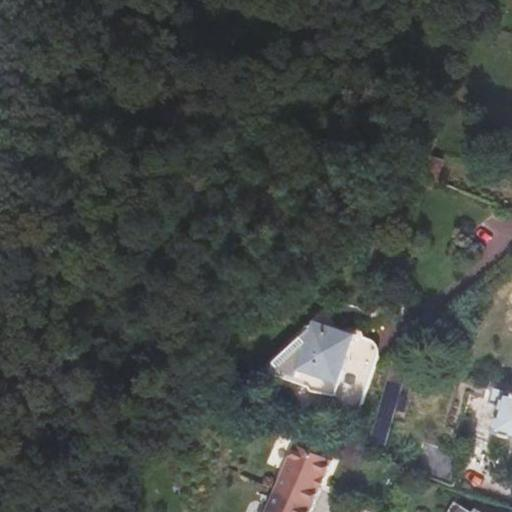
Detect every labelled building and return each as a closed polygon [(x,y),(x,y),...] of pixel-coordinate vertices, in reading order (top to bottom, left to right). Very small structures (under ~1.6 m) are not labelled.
[(498,140),(507,144),(511,131),(511,130),(503,127),(498,140)] [(427,178),(438,182),(445,160),(435,156),(427,178)] [(269,380),(310,391),(310,392),(311,394),(313,394),(314,395),(323,397),(330,397),(337,399),(363,406),(377,357),(368,340),(321,327),(320,333),(271,369),(269,380)] [(390,360),(367,445),(384,449),(407,363),(390,360)] [(458,375),(446,423),(459,427),(469,392),(484,395),(487,383),(458,375)] [(511,388),(494,384),(490,400),(501,403),(494,431),(511,436),(511,388)] [(423,439),(412,468),(453,484),(465,455),(423,439)] [(265,511),(312,511),(335,460),(295,444),(265,511)]
